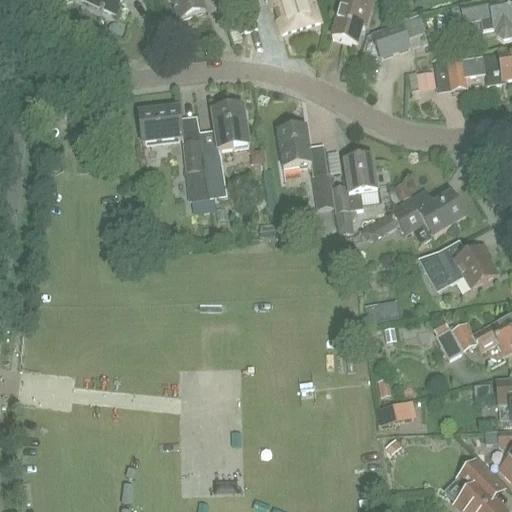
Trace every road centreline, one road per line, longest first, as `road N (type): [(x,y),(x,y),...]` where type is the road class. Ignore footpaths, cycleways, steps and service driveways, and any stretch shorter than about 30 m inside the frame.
road 1 (residential): [(18,97),(183,74),(256,73),(308,87),(393,130),(456,139)]
road 2 (residential): [(0,274),(18,97)]
road 3 (unclassified): [(511,250),(462,166),(456,139)]
